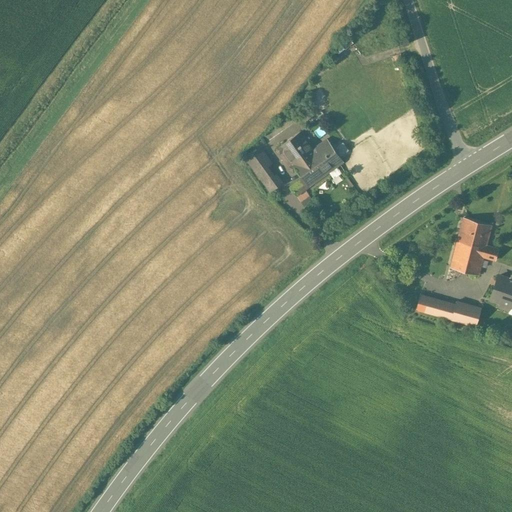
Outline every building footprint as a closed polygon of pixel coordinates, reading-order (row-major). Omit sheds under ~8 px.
[(312,150),(300,132),(280,147),(303,179),(290,188),(296,196),(329,173),(312,150)] [(343,162),(327,139),(312,150),(329,173),(342,163),(343,162)] [(275,177),(267,166),(270,165),(270,162),(261,150),(259,150),(247,158),(271,191),(281,184),(281,182),(277,177),(275,177)] [(491,225),(463,217),(455,248),(483,256),(495,259),(497,248),(486,245),(491,225)] [(483,256),(455,248),(450,267),(478,274),(483,256)] [(511,278),(510,278),(498,274),(490,298),(501,302),(499,307),(508,310),(510,305),(511,305),(511,278)] [(481,307),(456,300),(455,304),(420,294),(416,308),(476,325),(481,307)]
